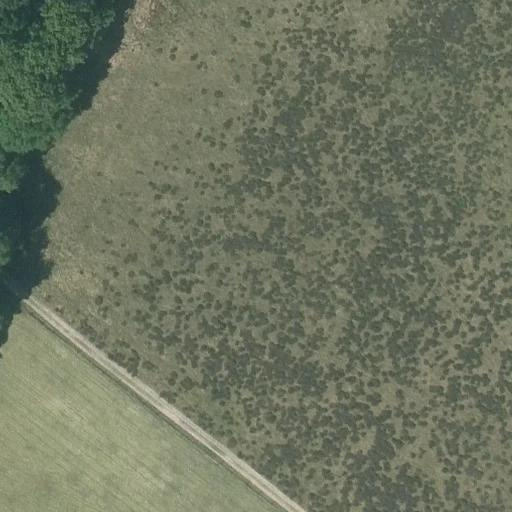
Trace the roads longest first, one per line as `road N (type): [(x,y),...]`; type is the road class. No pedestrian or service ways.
road 1 (track): [(0,259),(304,511)]
road 2 (track): [(44,0),(0,143)]
